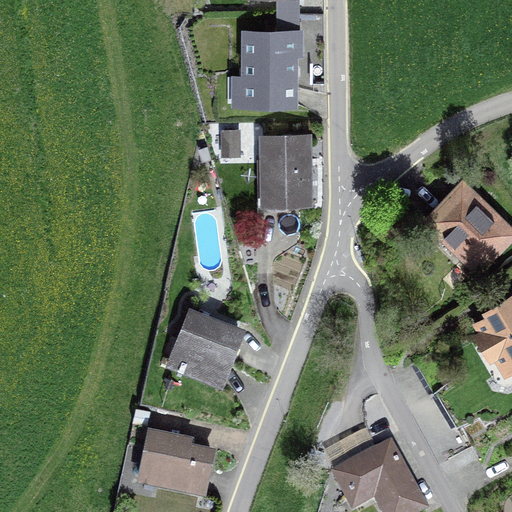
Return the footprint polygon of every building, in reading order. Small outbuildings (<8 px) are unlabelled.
[(234,106),(305,106),(305,30),(250,30),(249,73),(234,73),(234,106)] [(314,212),(311,135),(264,137),(266,214),(314,212)] [(476,276),(511,235),(511,230),(463,186),(424,228),(476,276)] [(505,387),(511,382),(511,294),(463,328),(505,387)] [(171,373),(232,389),(249,324),(189,307),(171,373)] [(162,415),(142,484),(206,502),(225,432),(162,415)] [(380,511),(432,511),(395,444),(338,475),(358,511),(365,511),(377,506),(380,511)]
